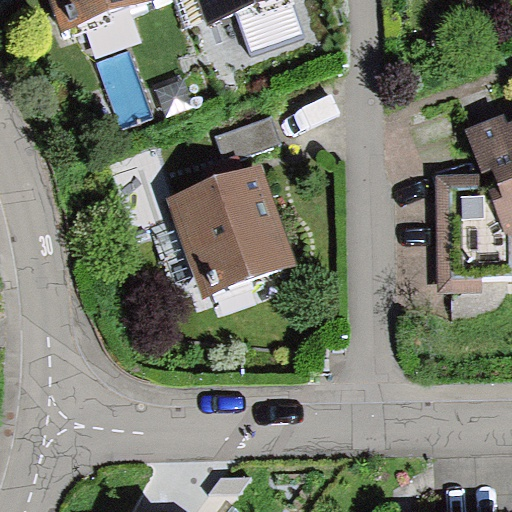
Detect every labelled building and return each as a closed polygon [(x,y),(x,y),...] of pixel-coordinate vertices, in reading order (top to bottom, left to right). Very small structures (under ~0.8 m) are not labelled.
[(155,0),(51,0),(65,36),(156,3),(155,0)] [(201,0),(210,25),(283,0),(201,0)] [(464,130),(481,173),(510,249),(511,274),(511,273),(511,122),(508,124),(504,114),(464,130)] [(274,119),(218,138),(226,162),(282,144),(274,119)] [(167,201),(205,303),(296,269),(257,167),(167,201)] [(511,274),(510,249),(481,173),(437,175),(439,295),(484,292),(485,280),(511,280),(511,274)]
